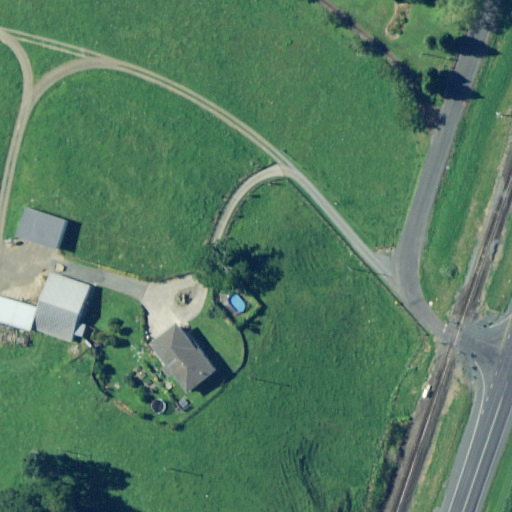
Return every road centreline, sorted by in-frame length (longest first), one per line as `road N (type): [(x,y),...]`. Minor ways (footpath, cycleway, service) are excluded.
road 1 (track): [(405,272),(373,260),(290,171),(153,78),(0,36)]
road 2 (unclassified): [(511,359),(454,337),(415,310),(404,291),(427,189),(496,0)]
road 3 (primary): [(462,511),(511,367)]
road 4 (track): [(29,82),(0,201)]
